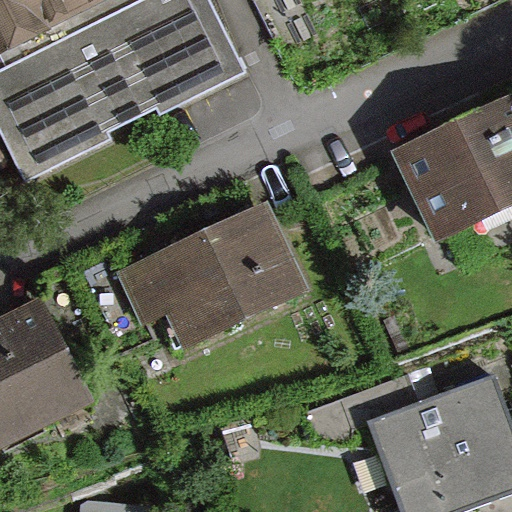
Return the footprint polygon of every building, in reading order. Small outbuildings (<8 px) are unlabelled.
[(145,0),(0,70),(0,127),(28,184),(113,143),(108,134),(157,110),(162,119),(247,78),(208,0),(145,0)] [(0,0),(0,39),(7,54),(117,0),(0,0)] [(456,234),(511,209),(511,111),(420,150),(456,234)] [(276,207),(127,272),(148,320),(184,304),(201,343),(314,294),(276,207)] [(0,443),(93,400),(47,303),(0,324),(0,443)] [(511,404),(504,383),(380,427),(409,511),(467,511),(511,496),(511,404)]
